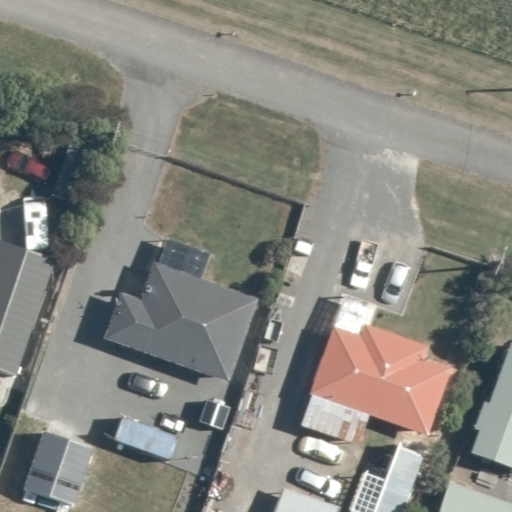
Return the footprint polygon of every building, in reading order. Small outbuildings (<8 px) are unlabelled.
[(258,300),(152,262),(139,300),(119,293),(103,340),(228,385),(258,300)] [(360,336),(333,326),(308,395),(311,396),(299,428),(358,447),(368,417),(426,438),(451,369),(425,359),(429,347),(364,324),(360,336)] [(477,431),(469,455),(511,469),(511,345),(509,344),(488,404),(483,403),(473,430),(477,431)] [(511,511),(511,505),(447,483),(437,511),(511,511)] [(281,489),(273,511),(338,511),(340,508),(316,500),(317,495),(300,490),(298,495),(281,489)]
